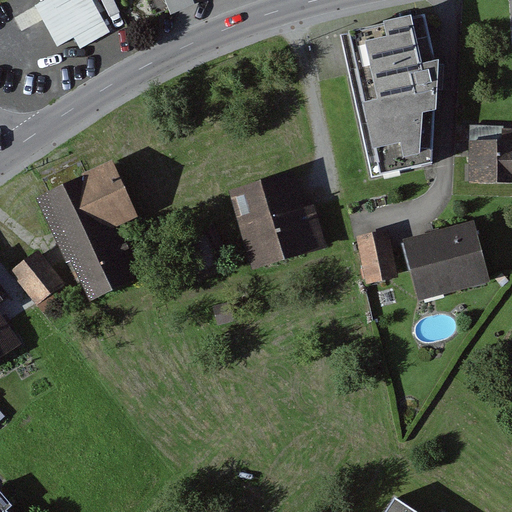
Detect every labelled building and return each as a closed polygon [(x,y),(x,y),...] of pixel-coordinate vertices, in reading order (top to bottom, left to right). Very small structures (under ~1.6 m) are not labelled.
[(43,0),(62,36),(80,26),(85,36),(110,23),(98,0),(43,0)] [(231,0),(185,0),(193,17),(231,0)] [(434,68),(425,21),(343,37),(370,181),(427,170),(434,68)] [(511,183),(511,129),(509,129),(508,140),(475,139),(474,182),(511,183)] [(111,164),(41,202),(94,300),(147,271),(125,230),(142,221),(111,164)] [(304,166),(234,194),(262,266),(333,238),(304,166)] [(472,219),(410,233),(423,296),(486,282),(472,219)] [(401,283),(392,231),(364,236),(373,287),(401,283)] [(44,298),(71,276),(39,237),(12,259),(44,298)] [(0,357),(27,338),(0,300),(0,357)] [(0,411),(8,404),(0,395),(0,411)] [(21,511),(0,487),(0,511),(21,511)] [(421,511),(400,498),(391,511),(421,511)]
